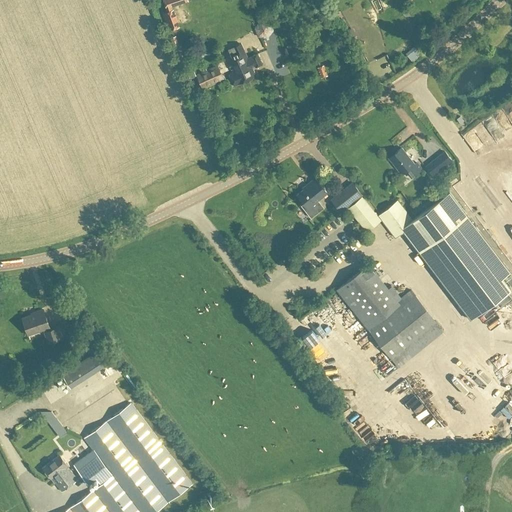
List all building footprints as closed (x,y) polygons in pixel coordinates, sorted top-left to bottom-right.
[(225,14),(234,11),(230,1),(221,4),(225,14)] [(170,3),(166,5),(167,11),(161,12),(167,30),(178,26),(170,3)] [(201,12),(208,10),(206,3),(199,6),(201,12)] [(222,23),(224,30),(244,25),(242,17),(222,23)] [(268,38),(274,30),(270,21),(260,20),(254,28),(258,36),(268,38)] [(175,36),(171,38),(178,57),(182,56),(175,36)] [(321,38),(315,41),(318,47),(323,44),(321,38)] [(238,84),(255,76),(252,67),(255,66),(255,67),(262,64),(258,56),(252,59),(252,61),(249,62),(245,50),(227,58),(233,72),(229,74),(233,85),(237,83),(238,84)] [(197,74),(203,89),(225,79),(219,65),(197,74)] [(324,66),(318,68),(321,78),(328,76),(324,66)] [(483,144),(491,139),(483,127),(475,133),(483,144)] [(412,147),(407,151),(414,161),(419,157),(412,147)] [(406,171),(412,178),(422,170),(417,162),(415,164),(402,148),(389,158),(402,174),(406,171)] [(444,151),(426,166),(434,176),(452,162),(444,151)] [(308,208),(314,216),(323,208),(317,200),(327,193),(316,178),(308,185),(309,186),(297,195),(308,208)] [(352,183),(336,196),(332,199),(341,210),(361,195),(352,183)] [(398,200),(379,215),(380,217),(379,217),(363,196),(349,207),(367,231),(382,219),(396,237),(404,231),(471,319),(511,289),(503,278),(510,272),(450,192),(413,220),(398,200)] [(398,301),(369,264),(337,289),(399,366),(444,330),(412,290),(398,301)] [(266,283),(279,277),(275,269),(262,275),(266,283)] [(29,334),(50,327),(44,310),(37,312),(38,313),(23,318),(29,334)] [(350,330),(355,338),(363,333),(358,325),(350,330)] [(48,343),(63,338),(58,326),(44,331),(48,343)] [(362,346),(370,340),(367,336),(359,342),(362,346)] [(500,356),(493,363),(496,366),(503,360),(500,356)] [(389,373),(394,365),(385,360),(380,368),(389,373)] [(487,384),(482,374),(486,372),(481,363),(476,366),(479,373),(475,374),(481,387),(487,384)] [(393,403),(407,389),(401,383),(388,398),(393,403)] [(457,386),(452,389),(456,396),(462,393),(457,386)] [(474,388),(469,391),(475,399),(479,396),(474,388)] [(463,400),(468,407),(474,403),(468,395),(463,400)] [(383,402),(379,404),(384,413),(388,411),(383,402)] [(131,403),(126,407),(84,438),(94,450),(75,464),(94,490),(64,511),(155,511),(219,465),(188,422),(160,442),(131,403)] [(51,410),(40,410),(52,426),(59,421),(51,410)] [(417,419),(422,428),(431,423),(425,413),(417,419)] [(474,430),(479,424),(469,415),(464,421),(474,430)] [(68,466),(60,455),(43,468),(51,479),(52,478),(62,491),(78,479),(68,466)]
